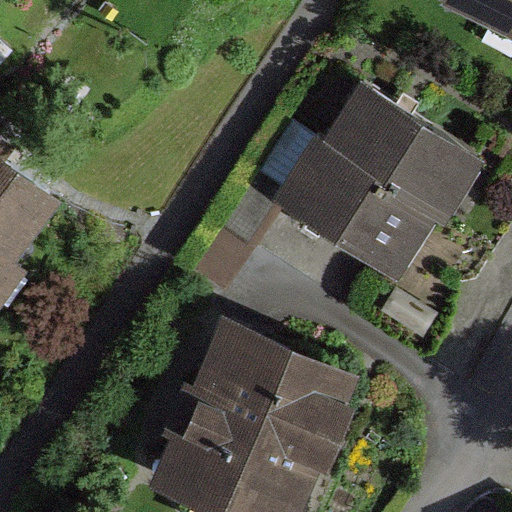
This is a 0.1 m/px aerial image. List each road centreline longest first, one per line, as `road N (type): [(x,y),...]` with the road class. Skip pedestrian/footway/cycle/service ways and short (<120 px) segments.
road 1 (residential): [(0,481),(313,0)]
road 2 (residential): [(423,511),(463,463),(511,377)]
